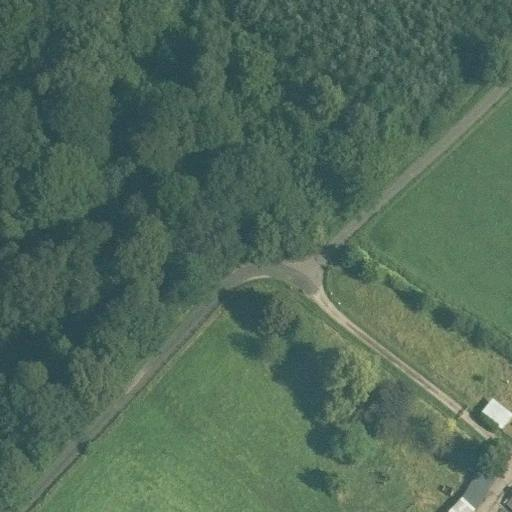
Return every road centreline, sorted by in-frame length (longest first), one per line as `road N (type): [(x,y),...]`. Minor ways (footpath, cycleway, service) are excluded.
road 1 (track): [(511,81),(295,278)]
road 2 (track): [(295,278),(511,454)]
